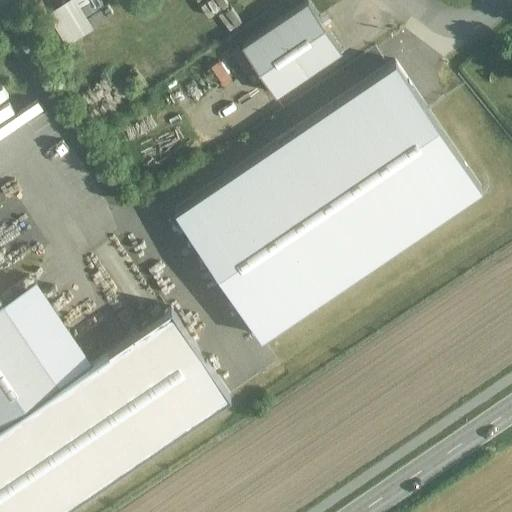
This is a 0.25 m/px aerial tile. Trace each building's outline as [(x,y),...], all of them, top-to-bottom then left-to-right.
[(59,0),(45,9),(65,41),(92,24),(77,0),(59,0)] [(82,0),(95,20),(110,12),(102,0),(82,0)] [(302,3),(241,43),(275,96),(336,56),(302,3)] [(380,58),(165,205),(250,329),(465,183),(380,58)] [(0,180),(11,176),(1,155),(0,156),(0,180)] [(2,300),(0,301),(0,511),(51,511),(234,387),(174,302),(59,382),(2,300)]
